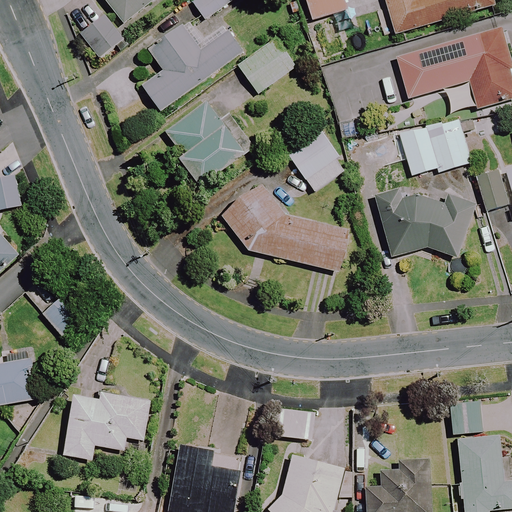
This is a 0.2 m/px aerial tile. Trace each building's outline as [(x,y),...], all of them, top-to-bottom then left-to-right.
[(158,0),(103,0),(125,27),(158,0)] [(238,0),(201,0),(194,5),(206,23),(238,0)] [(346,14),(342,0),(305,0),(312,23),(346,14)] [(383,0),(394,38),(495,9),(492,0),(383,0)] [(124,42),(106,19),(82,39),(100,61),(124,42)] [(190,23),(149,54),(164,74),(143,89),(161,115),(244,55),(225,29),(212,38),(205,43),(190,23)] [(511,103),(511,67),(501,30),(397,60),(409,100),(468,83),(477,113),(511,103)] [(300,67),(280,39),(238,69),(258,97),(300,67)] [(202,190),(258,149),(231,112),(220,121),(207,104),(166,135),(185,160),(181,162),(202,190)] [(400,137),(411,178),(437,171),(438,175),(471,166),(459,121),(400,137)] [(315,195),(346,173),(338,162),(341,160),(322,133),(288,157),(315,195)] [(508,208),(497,171),(475,178),(486,214),(508,208)] [(352,231),(283,213),(260,185),(219,218),(243,252),(340,276),(352,231)] [(405,190),(375,198),(392,261),(427,252),(459,263),(479,206),(448,196),(446,201),(409,199),(405,190)] [(0,268),(21,250),(0,226),(0,268)] [(54,295),(43,281),(25,295),(37,309),(54,295)] [(85,322),(64,298),(43,317),(64,340),(85,322)] [(0,408),(35,402),(28,362),(0,367),(0,408)] [(103,396),(102,403),(75,399),(66,458),(94,462),(96,448),(126,453),(127,440),(146,443),(152,404),(103,396)] [(479,404),(451,405),(453,436),(481,435),(479,404)] [(315,417),(288,414),(285,440),(312,443),(315,417)] [(508,511),(511,511),(511,482),(503,483),(499,439),(458,443),(464,511),(508,511)] [(235,511),(242,475),(212,470),(215,454),(181,448),(169,511),(235,511)] [(285,498),(271,511),(333,511),(337,500),(353,500),(353,471),(341,471),(296,459),(285,498)] [(430,511),(428,464),(401,465),(401,472),(382,473),(383,491),(366,492),(367,511),(430,511)]
